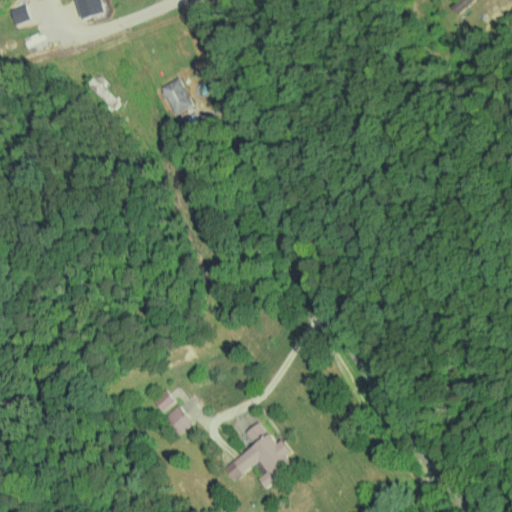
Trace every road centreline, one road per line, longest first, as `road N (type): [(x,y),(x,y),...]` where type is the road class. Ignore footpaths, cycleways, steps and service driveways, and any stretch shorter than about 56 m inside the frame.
road 1 (tertiary): [(475,511),(278,228),(192,0)]
road 2 (residential): [(268,206),(485,0)]
road 3 (track): [(145,0),(50,22),(27,0)]
